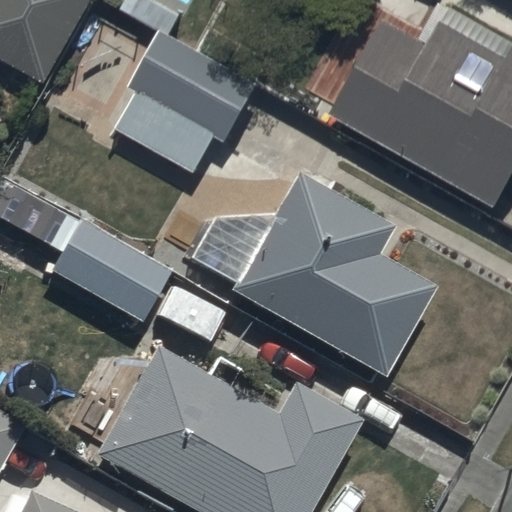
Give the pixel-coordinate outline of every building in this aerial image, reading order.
[(90,0),(0,0),(0,47),(47,75),(90,0)] [(226,137),(258,77),(172,31),(183,9),(166,0),(121,0),(119,4),(159,26),(128,82),(136,86),(116,125),(197,168),(216,132),(226,137)] [(511,174),(511,33),(450,0),(449,0),(428,38),(383,13),(330,110),(497,202),(511,174)] [(232,278),(229,285),(382,371),(433,280),(376,248),(390,222),(293,167),(270,207),(207,210),(185,253),(232,278)] [(167,268),(77,217),(48,269),(138,320),(167,268)] [(154,333),(91,442),(211,511),(303,511),(360,415),(294,377),(278,405),(154,333)] [(0,405),(0,461),(25,420),(0,405)] [(86,511),(26,485),(14,511),(86,511)]
